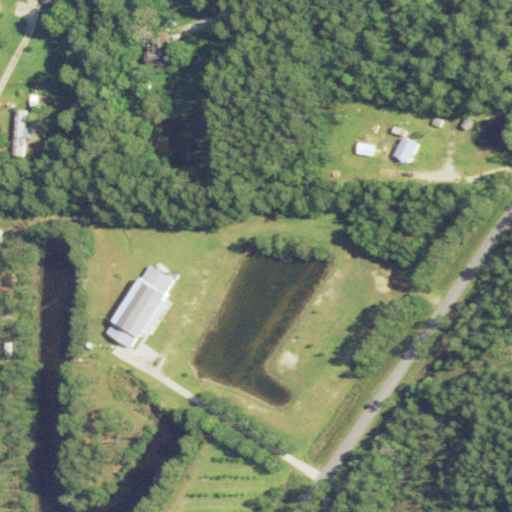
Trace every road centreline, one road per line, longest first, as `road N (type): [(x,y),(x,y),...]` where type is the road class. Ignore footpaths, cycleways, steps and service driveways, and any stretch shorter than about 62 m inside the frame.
road 1 (residential): [(300,511),(511,213)]
road 2 (residential): [(323,481),(130,364)]
